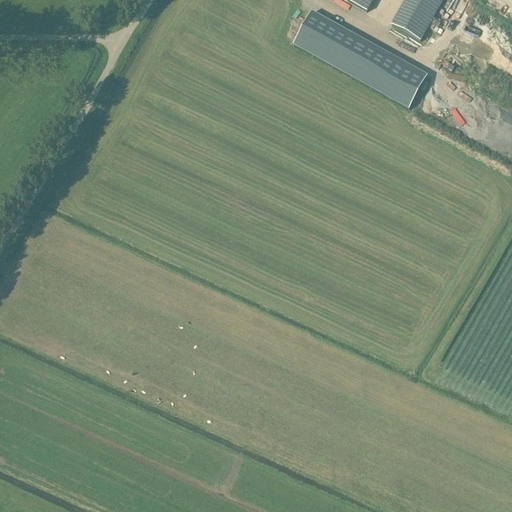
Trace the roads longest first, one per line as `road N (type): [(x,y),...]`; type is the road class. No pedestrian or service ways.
road 1 (unclassified): [(0,260),(129,45)]
road 2 (unclassified): [(129,45),(107,34),(0,33)]
